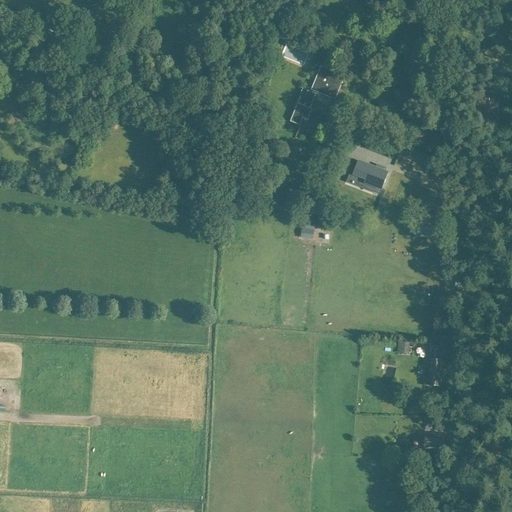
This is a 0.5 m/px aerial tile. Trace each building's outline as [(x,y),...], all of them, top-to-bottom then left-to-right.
[(433,42),(420,37),(408,65),(418,70),(424,56),(427,57),(433,42)] [(321,38),(318,48),(326,50),(329,41),(321,38)] [(303,89),(289,123),(299,127),(302,119),(307,121),(312,109),(310,109),(316,95),(320,96),(321,94),(335,100),(345,76),(322,67),(312,91),(313,91),(312,92),(303,89)] [(17,82),(15,89),(27,94),(30,86),(17,82)] [(349,159),(344,171),(367,179),(365,187),(379,192),(380,188),(382,189),(388,173),(385,171),(386,168),(378,165),(377,168),(372,167),(372,168),(349,159)] [(238,176),(228,175),(227,181),(230,181),(229,197),(237,198),(238,176)] [(412,232),(438,238),(441,225),(415,218),(412,232)] [(425,366),(423,385),(441,386),(442,369),(450,370),(453,337),(439,336),(431,335),(430,343),(439,343),(438,346),(431,346),(430,360),(431,360),(430,367),(425,366)] [(399,341),(398,353),(409,354),(410,342),(399,341)] [(444,450),(444,435),(426,434),(425,449),(444,450)] [(404,452),(403,460),(412,461),(412,452),(404,452)]
